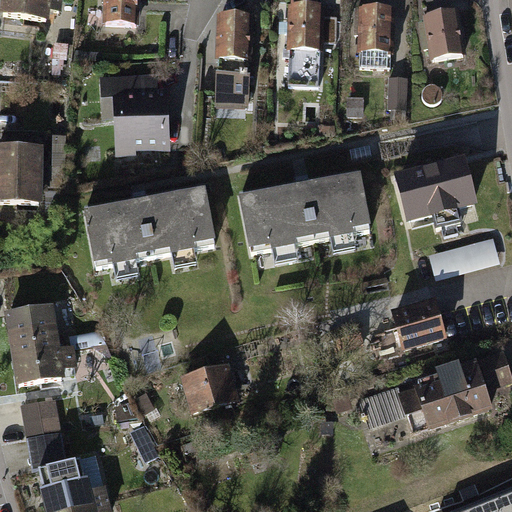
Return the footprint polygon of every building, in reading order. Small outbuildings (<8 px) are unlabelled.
[(61,0),(5,0),(4,16),(47,22),(48,12),(60,13),(61,0)] [(141,0),(104,0),(104,20),(141,20),(141,0)] [(325,6),(291,4),(288,56),(321,59),(325,6)] [(396,58),(396,9),(361,9),(360,71),(389,71),(389,58),(396,58)] [(436,62),(465,56),(456,14),(427,20),(436,62)] [(254,22),(219,20),(214,110),(249,112),(254,22)] [(407,81),(389,81),(389,111),(407,112),(407,81)] [(165,148),(165,82),(108,82),(108,148),(165,148)] [(365,100),(346,100),(346,118),(364,119),(365,100)] [(0,151),(0,177),(50,179),(50,164),(39,163),(39,153),(0,151)] [(466,166),(396,179),(406,229),(476,216),(466,166)] [(363,174),(239,196),(249,254),(373,233),(363,174)] [(50,179),(0,177),(0,204),(37,205),(38,195),(49,195),(50,179)] [(209,189),(83,213),(94,272),(220,248),(209,189)] [(500,266),(493,240),(429,258),(436,284),(500,266)] [(434,304),(392,316),(403,356),(445,345),(434,304)] [(10,317),(16,359),(65,352),(64,338),(57,339),(53,310),(10,317)] [(65,352),(16,359),(20,385),(63,379),(61,369),(73,367),(71,351),(65,352)] [(511,389),(511,377),(507,360),(413,391),(430,444),(499,421),(491,397),(511,389)] [(227,368),(182,381),(192,419),(238,405),(227,368)] [(56,403),(23,408),(28,439),(61,434),(56,403)] [(67,465),(61,434),(28,439),(34,473),(39,472),(67,465)] [(39,472),(48,511),(74,511),(108,504),(105,491),(89,495),(80,462),(67,465),(39,472)] [(511,511),(511,499),(479,511),(511,511)]
